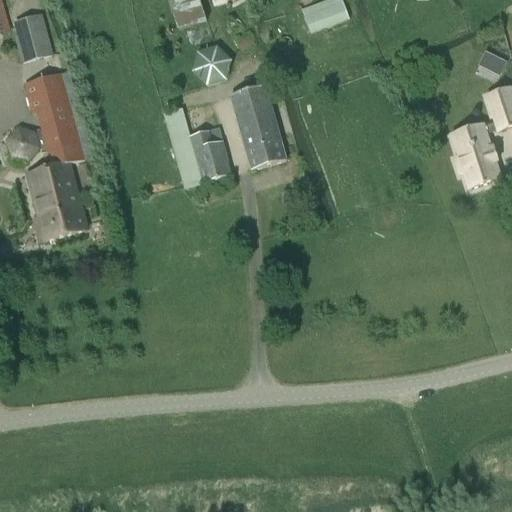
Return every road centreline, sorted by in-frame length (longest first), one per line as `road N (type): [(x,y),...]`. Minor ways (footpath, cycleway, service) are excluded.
road 1 (tertiary): [(0,424),(403,389),(511,363)]
road 2 (track): [(437,511),(403,389)]
